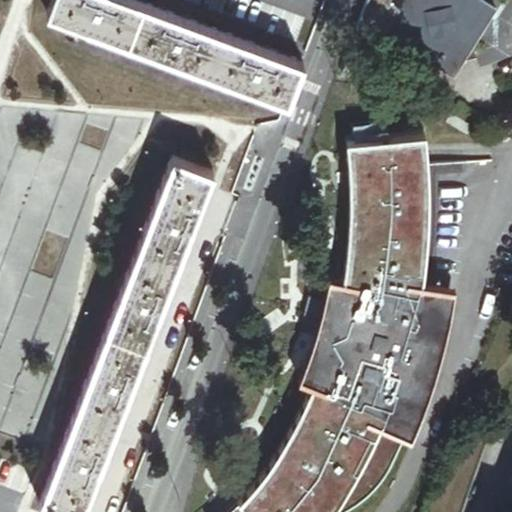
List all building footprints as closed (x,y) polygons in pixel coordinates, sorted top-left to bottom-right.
[(138,0),(51,0),(48,12),(287,101),(302,61),(138,0)] [(495,12),(473,0),(366,0),(354,33),(378,47),(382,38),(457,82),(495,12)] [(424,419),(434,381),(440,352),(445,317),(440,317),(416,313),(419,302),(421,290),(425,271),(430,225),(432,183),(430,138),(348,144),(349,170),(347,232),(344,255),(339,281),(334,280),(331,299),(324,328),(315,359),(307,380),(312,382),(307,397),(297,420),(281,451),(268,471),(253,490),(233,511),(352,511),(371,498),(383,484),(393,472),(407,448),(414,433),(419,418),(424,419)] [(170,156),(38,503),(60,511),(82,511),(210,171),(170,156)] [(442,305),(432,291),(421,290),(419,302),(416,313),(440,317),(442,305)] [(466,511),(500,424),(472,413),(433,511),(466,511)]
